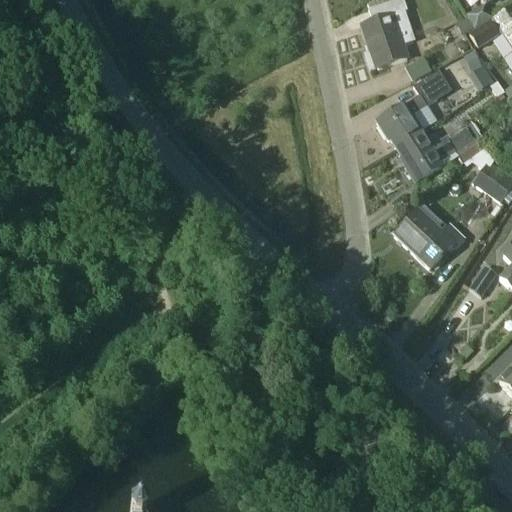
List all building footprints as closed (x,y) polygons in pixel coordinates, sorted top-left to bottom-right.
[(371,25),(358,30),(367,58),(364,59),(370,74),(374,73),(374,75),(409,64),(404,49),(414,46),(404,16),(406,15),(401,0),(380,0),(367,9),(371,25)] [(478,0),(484,10),(501,0),(478,0)] [(511,11),(494,23),(501,35),(499,36),(511,55),(511,11)] [(470,38),(477,50),(499,36),(491,24),(470,38)] [(472,73),(482,67),(472,53),(463,59),(472,73)] [(411,87),(430,77),(424,63),(404,74),(411,87)] [(394,152),(420,136),(410,120),(451,94),(439,76),(414,92),(419,100),(404,110),(383,123),(377,127),(383,138),(388,146),(390,145),(394,152)] [(454,158),(448,148),(446,145),(431,154),(420,136),(394,152),(415,187),(442,171),(440,168),(447,164),(447,163),(454,158)] [(460,169),(474,159),(479,155),(474,146),(468,136),(448,148),(454,158),(460,169)] [(500,209),(511,190),(511,187),(486,170),(472,189),(500,209)] [(458,184),(452,184),(449,187),(448,194),(450,195),(459,196),(461,194),(461,188),(458,184)] [(456,253),(464,244),(448,229),(441,236),(418,213),(391,241),(429,277),(453,251),(456,253)] [(499,284),(511,295),(511,249),(502,261),(511,270),(499,284)] [(470,296),(481,304),(497,283),(486,274),(470,296)] [(511,374),(498,388),(511,401),(511,374)]
